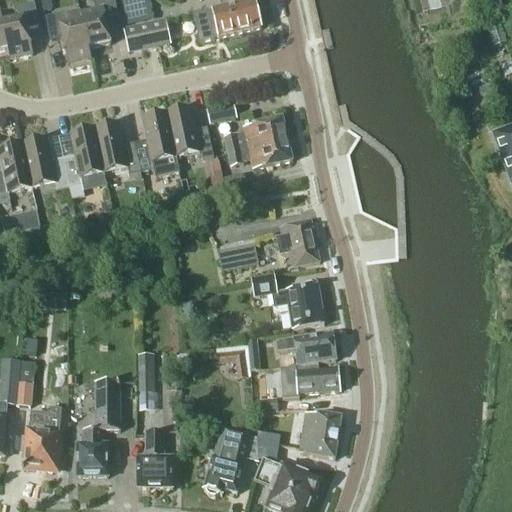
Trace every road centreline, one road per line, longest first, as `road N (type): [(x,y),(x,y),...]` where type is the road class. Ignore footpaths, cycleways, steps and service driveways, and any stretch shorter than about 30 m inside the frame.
road 1 (unclassified): [(340,511),(360,447),(365,382),(300,56)]
road 2 (residential): [(300,56),(55,108),(0,99)]
